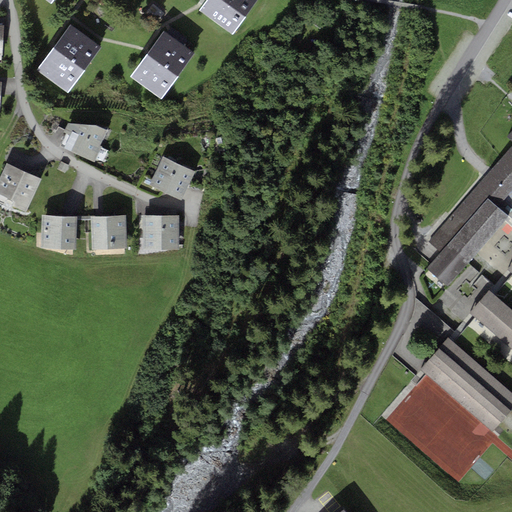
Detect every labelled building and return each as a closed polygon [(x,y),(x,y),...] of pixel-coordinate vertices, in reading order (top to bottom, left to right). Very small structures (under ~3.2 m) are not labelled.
[(256,0),(207,0),(200,10),(232,34),(256,0)] [(71,24),(37,69),(68,92),(101,47),(71,24)] [(164,30),(131,76),(162,99),(195,52),(184,44),(188,39),(171,27),(167,33),(164,30)] [(96,126),(69,123),(64,132),(70,135),(64,148),(96,162),(109,132),(96,126)] [(511,189),(511,132),(508,137),(511,141),(511,145),(429,241),(442,252),(427,268),(447,286),(508,216),(497,207),(511,189)] [(164,157),(150,185),(182,200),(195,172),(164,157)] [(69,165),(62,162),(58,169),(65,173),(69,165)] [(42,179),(8,163),(0,179),(0,193),(14,201),(12,206),(26,212),(42,179)] [(78,216),(43,215),(42,248),(77,249),(78,216)] [(179,215),(145,215),(145,248),(179,248),(179,215)] [(126,216),(92,217),(94,249),(127,248),(126,216)] [(511,308),(490,289),(470,312),(511,349),(511,308)] [(511,391),(449,337),(421,369),(493,432),(511,409),(511,391)]
